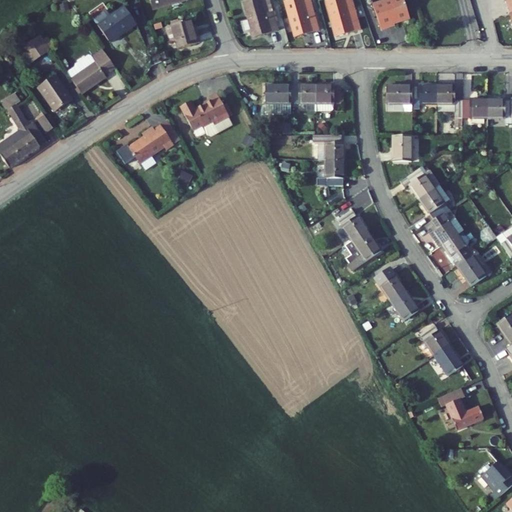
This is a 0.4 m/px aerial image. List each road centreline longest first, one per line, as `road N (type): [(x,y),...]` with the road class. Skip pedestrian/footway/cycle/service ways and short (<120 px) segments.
road 1 (residential): [(365,60),(366,129),(388,211),(461,321)]
road 2 (residential): [(0,196),(157,87),(233,61)]
road 3 (residential): [(365,60),(511,59)]
road 4 (residential): [(233,61),(365,60)]
